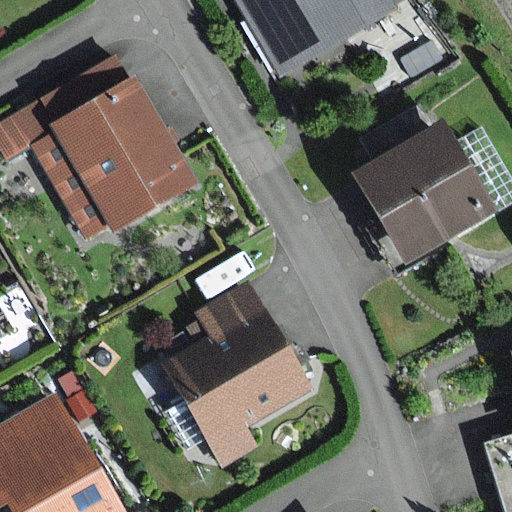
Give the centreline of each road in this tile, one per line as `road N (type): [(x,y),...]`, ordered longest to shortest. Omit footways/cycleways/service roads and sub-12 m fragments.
road 1 (residential): [(402,511),(351,337),(288,206),(165,0)]
road 2 (residential): [(150,0),(0,90)]
